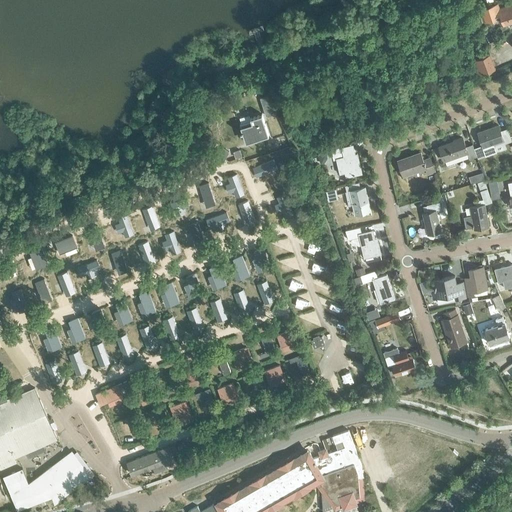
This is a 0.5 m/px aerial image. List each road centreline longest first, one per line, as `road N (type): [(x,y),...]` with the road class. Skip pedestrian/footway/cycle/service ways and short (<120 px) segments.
road 1 (unknown): [(511,72),(307,152),(383,400)]
road 2 (tertiary): [(84,511),(141,499),(350,416),(400,415),(489,441),(511,438)]
road 3 (residential): [(407,260),(381,169),(383,144),(511,94)]
road 4 (residential): [(511,359),(443,382),(407,260)]
road 5 (unknown): [(77,408),(97,385),(253,322)]
